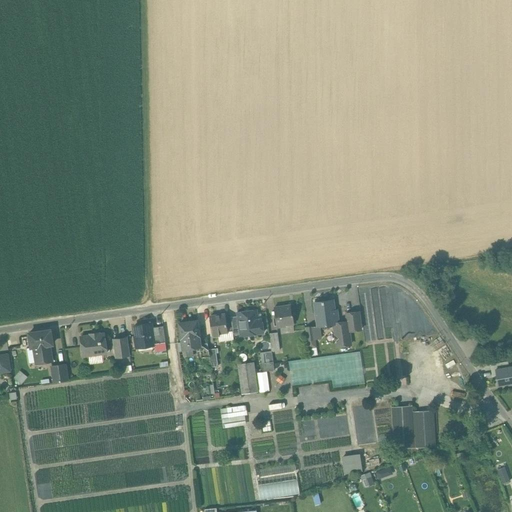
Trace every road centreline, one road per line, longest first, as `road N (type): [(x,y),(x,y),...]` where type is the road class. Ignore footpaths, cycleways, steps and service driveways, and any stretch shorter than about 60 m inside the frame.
road 1 (residential): [(0,330),(396,274),(409,280),(511,422)]
road 2 (track): [(142,0),(147,310)]
